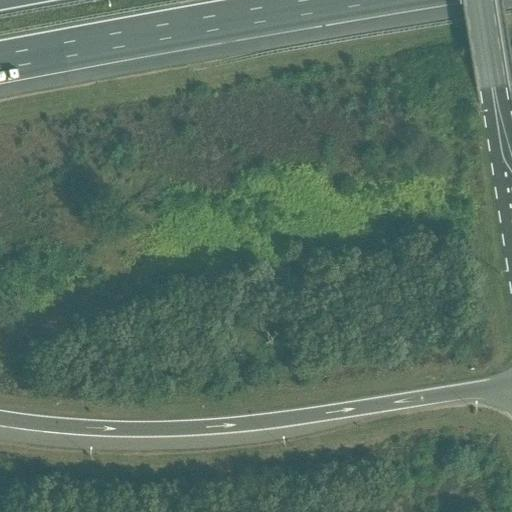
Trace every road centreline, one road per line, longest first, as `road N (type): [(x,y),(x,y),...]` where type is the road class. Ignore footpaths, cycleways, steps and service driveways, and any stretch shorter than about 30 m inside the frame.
road 1 (motorway): [(0,420),(103,433),(200,431),(511,385)]
road 2 (motorway): [(0,62),(351,0)]
road 3 (secondary): [(511,181),(478,0)]
